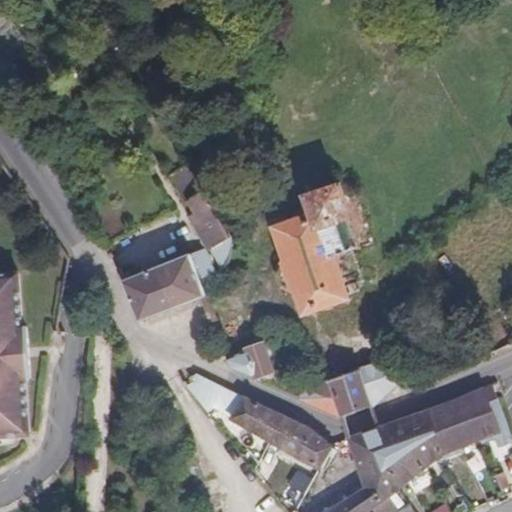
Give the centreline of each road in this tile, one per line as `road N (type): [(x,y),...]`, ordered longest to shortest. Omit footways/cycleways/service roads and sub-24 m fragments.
road 1 (residential): [(134,335),(329,428),(364,424),(511,361)]
road 2 (residential): [(134,335),(0,128)]
road 3 (residential): [(253,511),(134,335)]
